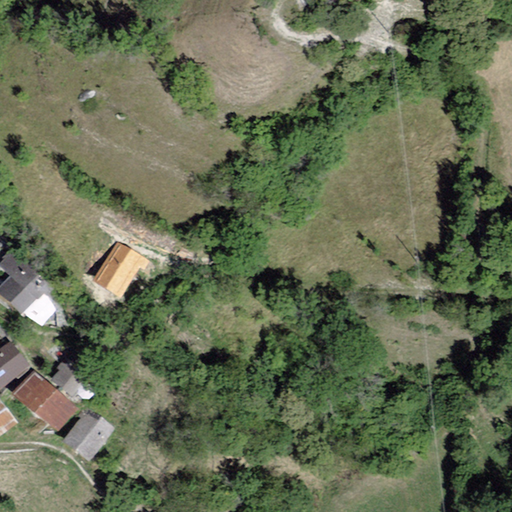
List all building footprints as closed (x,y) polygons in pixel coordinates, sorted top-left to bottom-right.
[(144,267),(117,253),(97,291),(124,306),(144,267)] [(61,303),(21,273),(0,300),(40,330),(61,303)] [(6,355),(0,360),(0,393),(2,396),(25,376),(6,355)] [(67,368),(54,387),(76,401),(89,383),(67,368)] [(62,402),(33,386),(19,402),(62,436),(76,416),(62,402)] [(0,443),(17,429),(0,408),(0,443)] [(111,435),(86,420),(68,448),(93,464),(111,435)]
